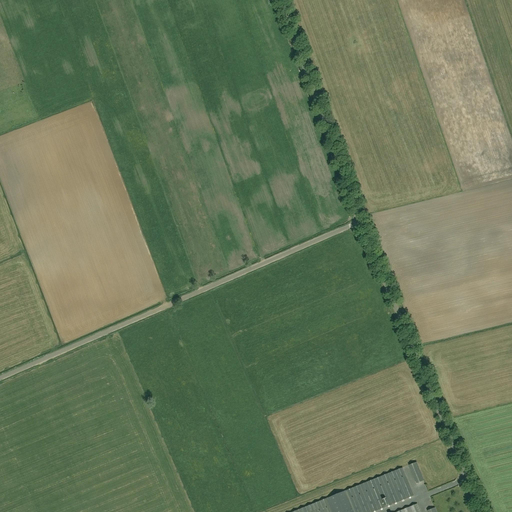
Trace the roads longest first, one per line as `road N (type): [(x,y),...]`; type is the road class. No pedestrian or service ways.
road 1 (unclassified): [(0,378),(358,221)]
road 2 (unclassified): [(358,221),(480,511)]
road 3 (unclassified): [(358,221),(280,0)]
